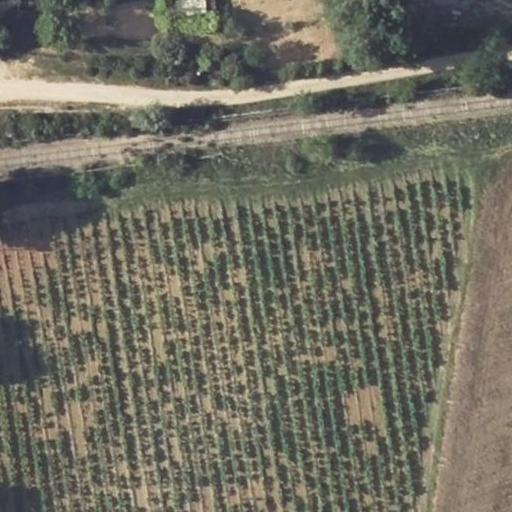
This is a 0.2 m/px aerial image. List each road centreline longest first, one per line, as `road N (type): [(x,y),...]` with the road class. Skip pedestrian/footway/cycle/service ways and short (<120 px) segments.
road 1 (track): [(0,216),(322,180),(511,147)]
road 2 (track): [(511,59),(185,106),(0,87)]
